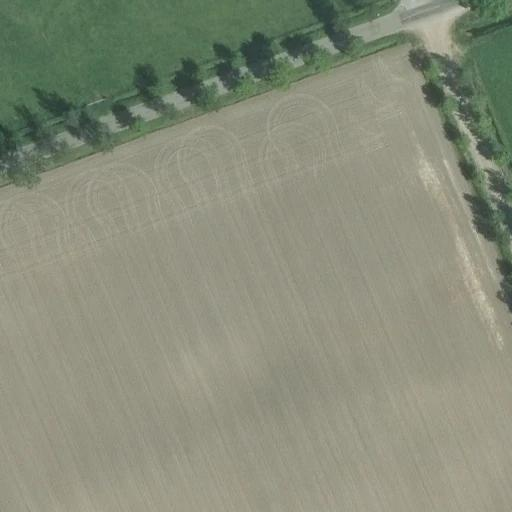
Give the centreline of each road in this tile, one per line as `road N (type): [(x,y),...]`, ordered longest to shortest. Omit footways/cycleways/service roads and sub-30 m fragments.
road 1 (unclassified): [(0,144),(398,0)]
road 2 (track): [(407,0),(511,245)]
